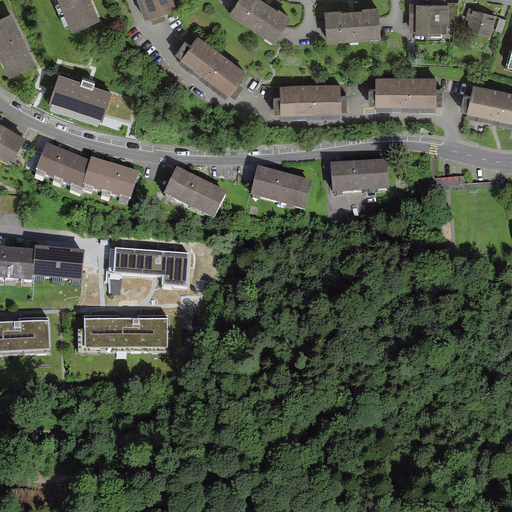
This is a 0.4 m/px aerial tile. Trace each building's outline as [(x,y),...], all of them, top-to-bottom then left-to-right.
[(101,17),(93,0),(60,0),(72,28),(101,17)] [(138,0),(145,16),(173,5),(170,0),(138,0)] [(263,0),(235,0),(226,14),(270,42),(287,16),(263,0)] [(407,4),(407,32),(447,32),(446,4),(407,4)] [(491,36),(498,16),(467,5),(460,25),(491,36)] [(321,10),(322,41),(377,38),(376,7),(321,10)] [(37,61),(14,11),(0,17),(0,55),(9,74),(37,61)] [(228,93),(244,71),(195,35),(179,57),(228,93)] [(103,117),(113,89),(61,70),(50,98),(103,117)] [(435,76),(370,78),(370,110),(435,109),(435,76)] [(511,91),(469,82),(462,110),(511,121),(511,91)] [(340,83),(270,84),(271,118),(341,116),(340,83)] [(0,153),(11,160),(27,135),(0,119),(0,153)] [(92,161),(48,143),(36,171),(83,189),(92,161)] [(141,172),(93,158),(84,185),(133,201),(141,172)] [(384,193),(382,164),(328,167),(330,196),(384,193)] [(302,212),(311,183),(260,167),(251,197),(302,212)] [(213,218),(227,191),(180,168),(167,194),(187,204),(213,218)] [(0,280),(35,282),(37,251),(0,248),(0,280)] [(37,249),(35,280),(84,283),(86,252),(37,249)] [(189,253),(116,249),(114,273),(163,276),(162,284),(187,286),(189,253)] [(166,317),(79,318),(79,350),(166,349),(166,317)] [(47,319),(0,320),(0,353),(49,352),(47,319)]
